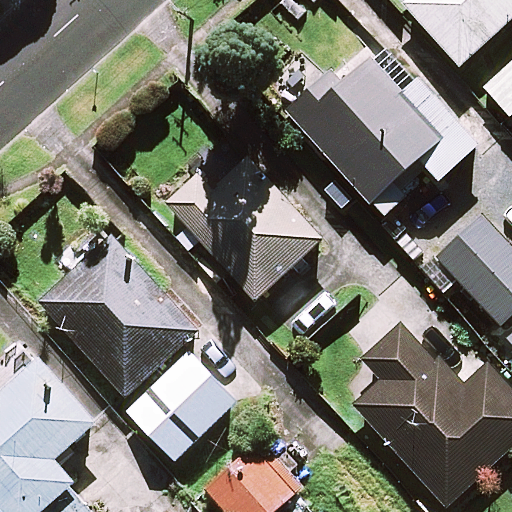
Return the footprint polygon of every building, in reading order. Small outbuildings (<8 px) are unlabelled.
[(511,26),(511,0),(417,0),(409,7),(465,69),(511,26)] [(410,98),(376,62),(344,92),(330,76),(290,113),(389,220),(412,199),(400,187),(425,164),(444,184),(486,146),(427,82),(410,98)] [(511,68),(488,90),(511,117),(511,68)] [(325,245),(229,143),(166,202),(262,304),(325,245)] [(511,320),(511,248),(486,221),(443,262),(505,327),(511,320)] [(201,336),(113,242),(44,307),(139,407),(132,414),(179,464),(241,404),(188,348),(201,336)] [(463,393),(404,327),(367,361),(387,382),(358,408),(450,509),(511,452),(511,386),(493,366),(463,393)] [(100,427),(20,338),(0,355),(0,503),(7,511),(94,511),(54,468),(100,427)] [(280,511),(304,491),(264,446),(211,493),(227,511),(280,511)]
